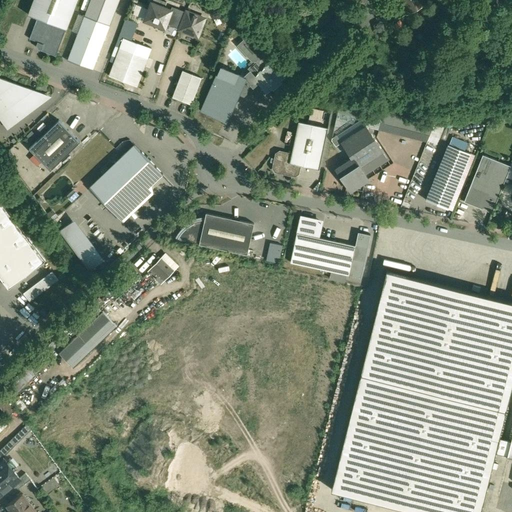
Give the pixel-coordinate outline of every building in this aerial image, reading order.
[(77,0),(34,0),(29,14),(38,17),(67,28),(77,0)] [(90,0),(85,15),(110,24),(119,0),(90,0)] [(428,2),(426,0),(399,0),(407,14),(428,2)] [(152,2),(146,19),(165,27),(172,9),(171,9),(165,7),(152,2)] [(187,12),(173,6),(171,9),(172,9),(165,27),(168,28),(169,24),(181,28),(186,14),(187,12)] [(204,21),(186,14),(181,28),(180,29),(198,36),(204,21)] [(110,24),(85,15),(68,60),(80,64),(93,69),(103,44),(110,24)] [(67,28),(38,17),(30,38),(38,41),(37,44),(39,48),(42,49),(42,50),(56,55),(67,28)] [(130,20),(128,24),(124,22),(122,27),(123,27),(119,39),(130,43),(138,23),(130,20)] [(272,61),(249,36),(240,45),(253,60),(259,60),(265,67),(272,61)] [(148,57),(120,47),(110,75),(138,86),(148,57)] [(284,74),(272,61),(265,67),(265,68),(263,68),(261,71),(260,72),(256,76),(251,71),(246,76),(254,85),(259,81),(267,90),(273,85),(274,87),(280,81),(279,79),(284,74)] [(223,66),(203,111),(225,121),(239,91),(244,94),(254,85),(246,76),(223,66)] [(202,77),(183,70),(173,97),(192,104),(202,77)] [(48,95),(0,76),(0,115),(8,127),(49,97),(48,95)] [(342,142),(367,126),(427,142),(432,124),(340,99),(337,110),(361,116),(360,118),(332,136),(331,139),(336,146),(342,142)] [(59,119),(37,140),(59,162),(81,141),(59,119)] [(328,127),(299,121),(292,153),(290,163),(300,165),(320,169),(328,127)] [(367,126),(342,142),(352,157),(354,156),(361,165),(383,151),(367,126)] [(59,162),(37,140),(30,147),(51,169),(59,162)] [(127,151),(121,157),(120,157),(119,158),(120,158),(91,186),(119,216),(148,188),(149,187),(155,181),(156,180),(163,174),(164,173),(163,172),(163,173),(157,166),(156,165),(156,166),(142,151),(143,151),(142,150),(136,144),(135,143),(134,144),(128,151),(128,150),(127,151)] [(449,144),(426,199),(448,208),(471,153),(449,144)] [(292,153),(280,151),(277,153),(276,158),(272,157),(271,162),(275,162),(274,168),(276,171),(295,175),(299,173),(300,165),(290,163),(292,153)] [(388,159),(383,151),(361,165),(366,173),(388,159)] [(511,165),(483,154),(465,200),(493,211),(507,176),(511,165)] [(352,157),(336,168),(348,187),(353,184),(362,178),(367,175),(366,173),(361,165),(354,156),(352,157)] [(365,182),(362,178),(353,184),(355,188),(363,190),(365,182)] [(45,260),(0,198),(0,275),(9,287),(45,260)] [(255,223),(207,212),(205,218),(200,243),(248,254),(255,223)] [(356,245),(317,236),(319,230),(318,230),(319,227),(315,221),(312,220),(300,217),(297,232),(291,261),(350,274),(356,245)] [(205,218),(199,219),(193,221),(194,223),(190,225),(187,227),(186,228),(184,230),(182,232),(179,236),(178,238),(200,243),(205,218)] [(103,257),(75,219),(61,229),(89,267),(103,257)] [(359,230),(356,245),(350,274),(362,277),(371,232),(359,230)] [(270,241),(267,259),(280,262),(284,244),(270,241)] [(166,253),(149,271),(161,282),(178,265),(166,253)] [(511,294),(389,263),(333,487),(434,511),(480,511),(497,448),(500,434),(511,386),(511,294)] [(53,271),(24,292),(30,300),(59,279),(53,271)] [(103,310),(60,351),(74,366),(118,325),(103,310)] [(60,334),(0,391),(5,397),(12,404),(15,402),(10,396),(49,358),(46,355),(64,338),(60,334)] [(12,404),(5,397),(0,401),(0,405),(8,414),(15,408),(12,405),(12,404)] [(511,437),(500,434),(497,448),(509,451),(511,437)] [(11,439),(0,449),(0,453),(3,456),(16,444),(11,439)] [(20,476),(5,458),(0,462),(0,492),(0,493),(13,483),(21,477),(20,476)] [(26,471),(20,476),(21,477),(13,483),(17,488),(31,478),(26,471)] [(53,476),(42,483),(48,492),(59,484),(53,476)] [(38,511),(23,492),(8,502),(15,511),(38,511)]
